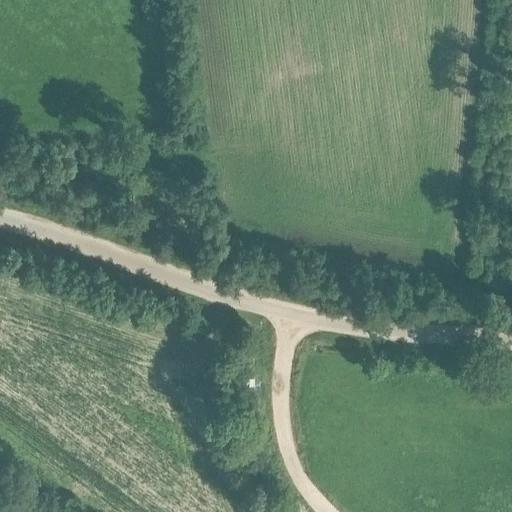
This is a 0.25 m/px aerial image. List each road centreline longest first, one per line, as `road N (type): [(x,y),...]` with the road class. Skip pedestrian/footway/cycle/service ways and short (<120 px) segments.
road 1 (unclassified): [(511,341),(292,315),(0,220)]
road 2 (track): [(336,511),(290,470),(285,350),(292,315)]
